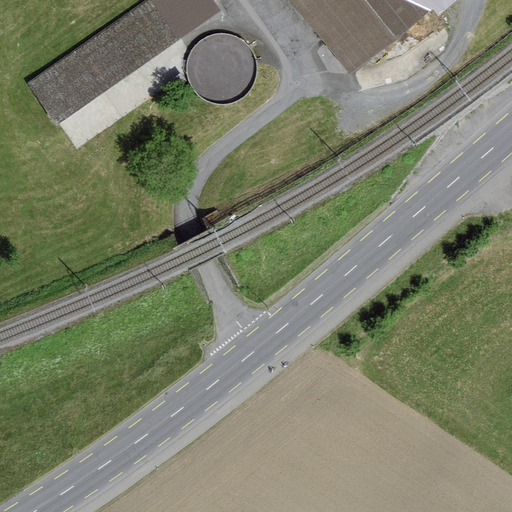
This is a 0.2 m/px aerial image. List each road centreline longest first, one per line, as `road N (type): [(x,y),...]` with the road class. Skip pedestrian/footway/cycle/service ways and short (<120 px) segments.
road 1 (primary): [(511,131),(258,351)]
road 2 (primary): [(258,351),(37,511)]
road 3 (residential): [(189,228),(258,351)]
